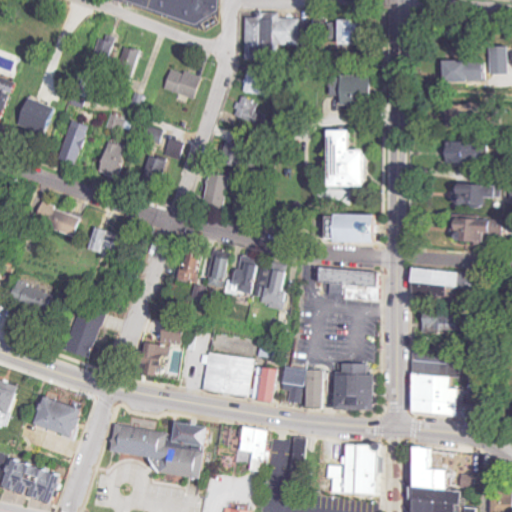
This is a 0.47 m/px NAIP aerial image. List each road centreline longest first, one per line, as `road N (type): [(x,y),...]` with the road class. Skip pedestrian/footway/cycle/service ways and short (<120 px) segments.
road 1 (residential): [(65,511),(230,56),(232,8),(240,0)]
road 2 (tertiary): [(394,0),(393,426)]
road 3 (residential): [(393,258),(300,250),(169,222),(0,160)]
road 4 (secondary): [(0,349),(106,386),(281,418),(393,426)]
road 5 (residential): [(77,0),(230,56)]
